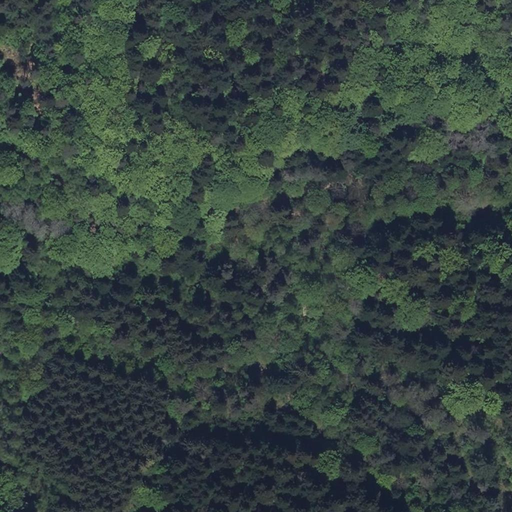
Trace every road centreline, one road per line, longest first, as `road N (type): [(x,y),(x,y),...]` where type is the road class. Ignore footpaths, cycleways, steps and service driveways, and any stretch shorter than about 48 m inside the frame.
road 1 (track): [(0,382),(39,335),(178,367),(267,352),(347,272),(412,254),(402,268)]
road 2 (track): [(305,0),(508,122),(511,139)]
road 3 (track): [(511,172),(402,268)]
